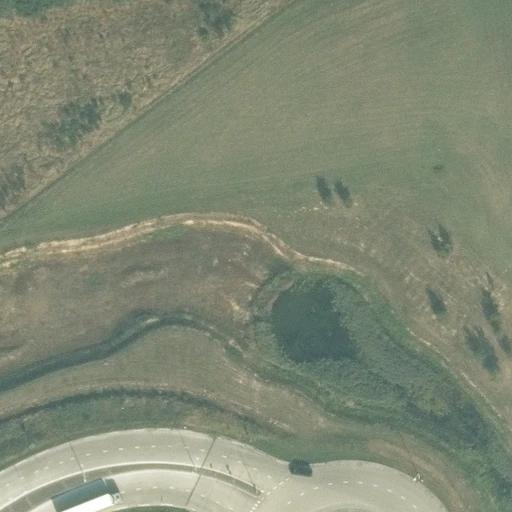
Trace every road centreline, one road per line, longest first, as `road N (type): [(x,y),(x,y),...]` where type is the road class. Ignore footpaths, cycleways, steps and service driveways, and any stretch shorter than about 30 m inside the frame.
road 1 (tertiary): [(306,497),(230,461),(173,447),(74,458),(0,492)]
road 2 (tertiary): [(66,511),(148,489),(192,493),(229,511)]
